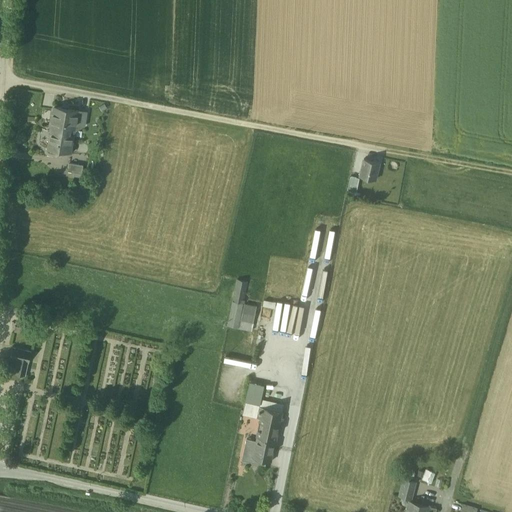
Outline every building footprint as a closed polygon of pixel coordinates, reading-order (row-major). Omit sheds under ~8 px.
[(89,107),(54,103),(48,149),(77,152),(80,124),(86,124),(89,107)] [(380,161),(364,157),(360,176),(353,174),(350,188),(358,190),(360,180),(375,183),(380,161)] [(78,171),(80,164),(68,162),(67,169),(78,171)] [(248,282),(237,280),(233,301),(244,303),(244,304),(245,300),(244,300),(248,282)] [(244,303),(233,301),(228,326),(238,328),(244,303)] [(244,304),(244,303),(238,328),(238,329),(252,332),(257,306),(244,304)] [(30,329),(15,326),(14,332),(29,335),(30,329)] [(32,352),(13,348),(11,359),(19,360),(16,374),(26,376),(28,363),(29,363),(32,352)] [(285,406),(263,400),(261,408),(283,413),(285,406)] [(261,408),(246,405),(244,415),(262,418),(281,423),(283,413),(261,408)] [(281,423),(262,418),(257,437),(277,442),(281,423)] [(277,442),(257,437),(256,442),(247,440),(243,460),(266,465),(266,461),(272,462),(277,442)] [(417,480),(404,476),(400,494),(410,498),(405,511),(435,511),(437,505),(413,497),(417,480)] [(476,511),(479,503),(464,498),(460,511),(476,511)]
